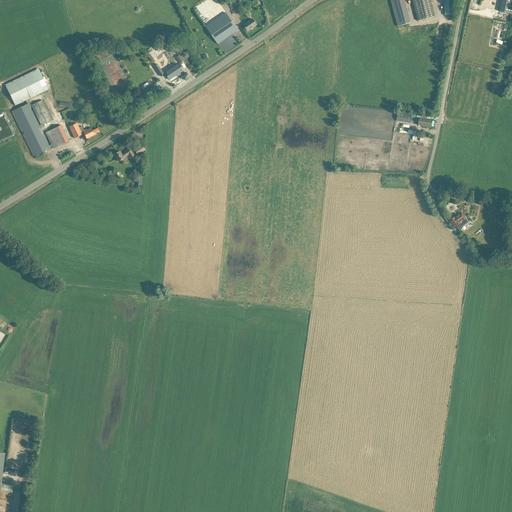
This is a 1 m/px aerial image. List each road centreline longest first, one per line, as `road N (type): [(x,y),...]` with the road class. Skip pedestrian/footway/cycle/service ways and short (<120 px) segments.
road 1 (tertiary): [(0,207),(313,0)]
road 2 (unclassified): [(474,261),(428,185),(464,0)]
